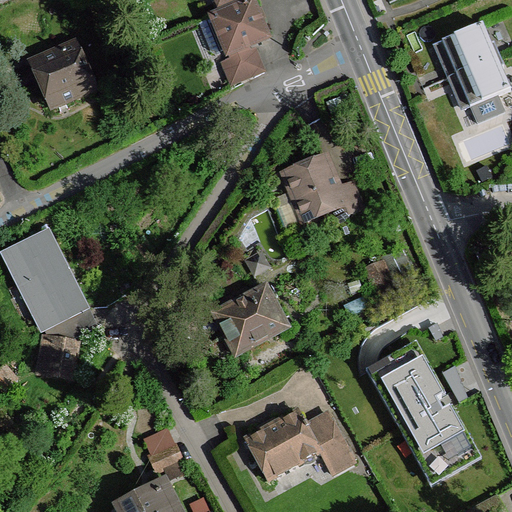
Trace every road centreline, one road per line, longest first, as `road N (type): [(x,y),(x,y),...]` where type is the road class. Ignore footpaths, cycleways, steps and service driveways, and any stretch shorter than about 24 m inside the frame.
road 1 (residential): [(292,81),(134,328),(235,511)]
road 2 (residential): [(292,81),(0,220)]
road 3 (tertiary): [(434,224),(511,411)]
road 4 (tertiary): [(361,47),(434,224)]
